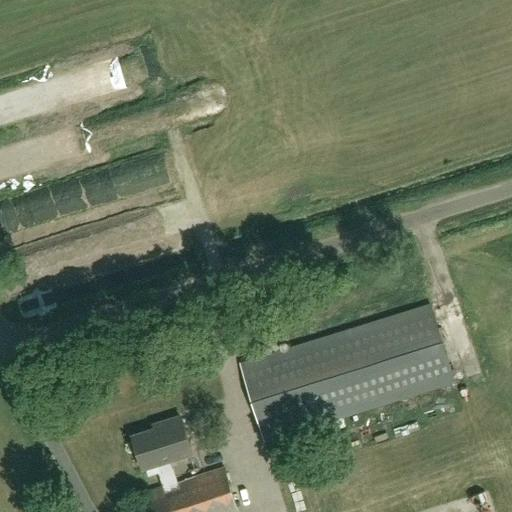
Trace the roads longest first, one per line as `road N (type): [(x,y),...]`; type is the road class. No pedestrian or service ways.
road 1 (unclassified): [(6,347),(511,188)]
road 2 (unclassified): [(88,511),(6,347)]
